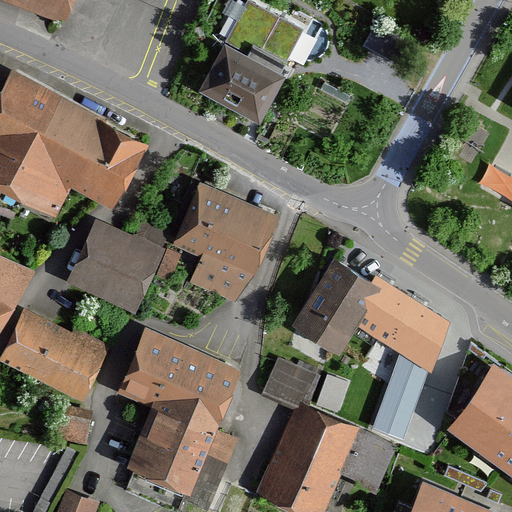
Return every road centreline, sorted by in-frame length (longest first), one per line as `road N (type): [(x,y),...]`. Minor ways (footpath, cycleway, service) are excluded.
road 1 (residential): [(368,215),(298,187),(0,30)]
road 2 (unclassified): [(368,215),(490,0)]
road 3 (residential): [(511,323),(368,215)]
